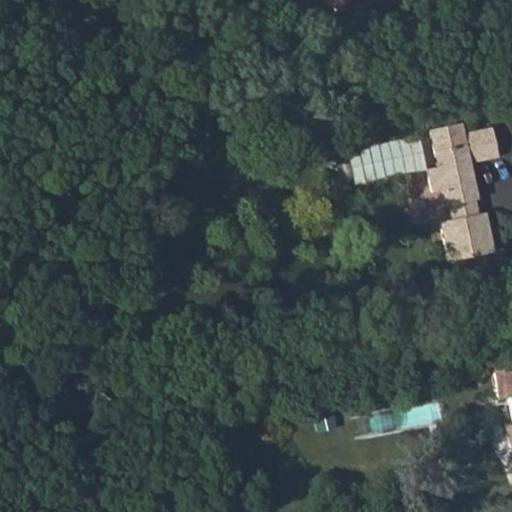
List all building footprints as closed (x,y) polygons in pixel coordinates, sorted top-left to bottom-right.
[(319,0),(317,3),(340,14),(348,0),(319,0)] [(197,78),(236,70),(231,51),(192,58),(197,78)] [(437,268),(481,259),(473,221),(464,222),(461,206),(465,205),(458,169),(492,163),(485,134),(456,140),(454,131),(423,137),(429,171),(420,173),(425,198),(435,197),(437,211),(443,211),(446,227),(429,230),(437,268)] [(411,139),(340,153),(347,188),(418,174),(411,139)] [(511,366),(478,374),(484,402),(498,402),(509,431),(502,433),(511,462),(511,366)] [(10,406),(24,403),(21,389),(6,393),(10,406)]
